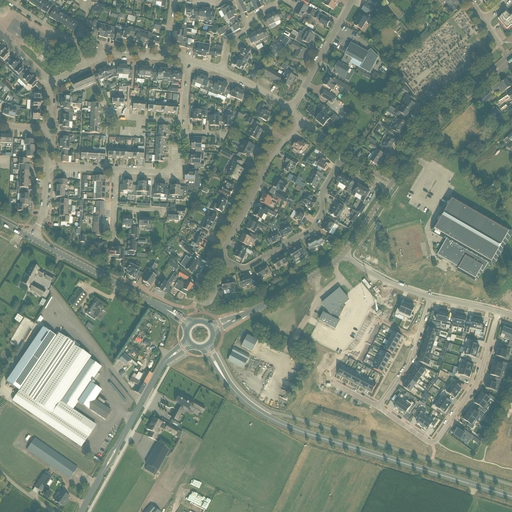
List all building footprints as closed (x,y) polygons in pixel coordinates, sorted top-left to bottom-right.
[(40,11),(46,3),(42,0),(39,0),(35,7),(40,11)] [(48,13),(54,4),(55,3),(50,0),(47,0),(46,3),(40,11),(46,15),(48,13)] [(255,0),(251,2),(255,11),(264,6),(262,3),(264,3),(262,0),(255,0)] [(323,1),(322,3),(325,5),(333,10),(335,5),(334,5),(337,0),(327,0),(326,3),(323,1)] [(452,5),(455,3),(453,0),(440,0),(441,1),(443,0),(445,0),(449,6),(446,9),(450,15),(457,10),(452,5)] [(295,13),(302,17),(308,7),(300,3),(295,13)] [(402,15),(392,3),(388,6),(387,5),(387,6),(399,19),(399,18),(402,15)] [(55,5),(54,4),(48,13),(51,14),(49,18),(55,21),(60,13),(62,9),(55,5)] [(226,16),(235,11),(233,8),(231,9),(229,4),(220,9),(224,17),(226,16)] [(361,10),(365,13),(369,15),(372,9),(365,4),(361,10)] [(381,14),(386,6),(382,4),(378,12),(381,14)] [(195,20),(197,10),(192,9),(192,8),(188,7),(188,10),(187,16),(189,16),(189,17),(191,18),(191,19),(195,20)] [(204,21),(205,19),(207,10),(202,9),(202,11),(197,10),(195,20),(204,22),(204,21)] [(328,18),(323,16),(312,9),(308,15),(318,20),(318,21),(320,22),(320,23),(327,27),(330,22),(327,20),(328,18)] [(211,10),(207,10),(205,19),(204,21),(204,22),(214,23),(214,22),(215,20),(215,18),(216,13),(211,12),(211,10)] [(232,24),(238,21),(235,16),(237,15),(235,11),(226,16),(231,24),(232,24)] [(507,12),(498,19),(502,23),(501,24),(507,32),(511,27),(511,17),(510,19),(509,17),(508,17),(510,16),(507,12)] [(55,21),(61,25),(66,17),(60,13),(55,21)] [(275,13),(271,15),(275,24),(276,26),(281,24),(281,22),(281,21),(280,20),(283,19),(280,13),(276,15),(275,13)] [(354,26),(358,28),(361,30),(365,23),(369,25),(373,18),(366,14),(364,18),(360,15),(354,26)] [(275,24),(271,15),(267,17),(268,19),(264,21),(266,25),(267,27),(269,26),(270,26),(275,24)] [(67,29),(72,20),(66,17),(61,25),(67,29)] [(75,29),(78,31),(82,22),(80,21),(78,24),(72,20),(67,29),(73,32),(75,29)] [(84,26),(86,27),(85,30),(89,31),(89,32),(94,34),(97,23),(97,21),(94,20),(93,23),(88,21),(87,20),(85,24),(84,26)] [(235,32),(241,30),(239,26),(240,26),(238,21),(232,24),(231,24),(232,27),(230,28),(233,33),(235,32)] [(102,38),(105,29),(106,25),(97,23),(94,34),(99,35),(98,37),(102,38)] [(115,28),(106,25),(105,29),(102,38),(107,39),(107,38),(112,39),(115,28)] [(124,31),(124,30),(115,27),(112,39),(117,40),(116,42),(121,43),(122,38),(123,33),(124,31)] [(126,38),(131,39),(134,29),(128,27),(127,30),(124,30),(124,31),(123,33),(122,38),(126,40),(126,38)] [(184,38),(185,32),(193,34),(194,31),(187,30),(178,28),(177,33),(175,33),(174,37),(184,38)] [(141,30),(134,29),(131,39),(136,41),(136,42),(140,43),(142,35),(143,31),(141,30)] [(292,31),(291,33),(289,37),(291,38),(295,41),(297,38),(303,41),(310,45),(312,39),(313,36),(309,34),(310,32),(304,29),(301,36),(299,35),(292,31)] [(256,33),(260,41),(263,40),(264,43),(267,41),(266,39),(266,38),(268,37),(265,30),(262,32),(261,30),(259,31),(259,30),(256,31),(257,32),(256,33)] [(425,32),(416,39),(420,44),(429,36),(425,32)] [(144,43),(150,44),(152,35),(152,34),(149,33),(148,36),(142,35),(140,43),(144,45),(144,43)] [(260,41),(256,33),(250,35),(251,37),(249,39),(252,45),(255,43),(256,47),(262,44),(260,41)] [(282,35),(270,55),(279,61),(280,60),(278,59),(289,42),(291,44),(293,41),(290,40),(291,38),(289,37),(287,36),(284,34),(283,34),(282,33),(281,35),(282,35)] [(152,35),(150,44),(155,46),(155,44),(159,45),(160,40),(160,39),(161,37),(152,35)] [(176,41),(175,46),(185,48),(186,43),(188,43),(189,39),(184,38),(174,37),(174,41),(176,41)] [(291,47),(298,51),(295,56),(302,60),(304,57),(303,56),(306,50),(300,47),(300,46),(294,42),(291,47)] [(204,48),(198,47),(199,43),(195,43),(195,45),(194,49),(194,53),(199,54),(198,56),(202,57),(204,48)] [(369,53),(351,43),(345,54),(340,63),(348,67),(350,63),(365,71),(370,63),(374,66),(378,58),(371,50),(369,53)] [(223,47),(217,46),(216,48),(216,50),(213,50),(212,56),(217,57),(218,56),(221,57),(223,47)] [(204,48),(202,57),(207,57),(207,56),(212,56),(213,50),(210,49),(204,48)] [(241,53),(238,58),(248,63),(251,57),(248,56),(250,54),(249,53),(251,52),(249,50),(247,49),(245,51),(241,49),(240,49),(239,51),(239,52),(239,53),(241,53)] [(0,56),(0,60),(3,63),(5,62),(7,64),(12,59),(8,55),(9,54),(6,51),(0,56)] [(244,69),(248,63),(238,58),(236,62),(234,61),(232,65),(243,71),(244,69)] [(13,71),(20,64),(17,61),(16,62),(12,59),(7,64),(9,66),(7,68),(12,73),(13,71)] [(261,60),(257,68),(261,71),(263,67),(265,63),(261,60)] [(348,67),(340,63),(338,62),(335,69),(337,71),(337,72),(340,74),(339,76),(349,81),(354,71),(350,69),(350,68),(348,67)] [(384,62),(378,73),(383,76),(388,70),(384,62)] [(23,67),(20,64),(13,71),(12,73),(17,77),(19,75),(21,77),(26,72),(22,69),(23,67)] [(283,64),(281,68),(285,71),(282,77),(279,83),(283,85),(283,84),(290,87),(293,81),(295,82),(296,80),(294,79),(295,77),(292,76),(295,70),(283,64)] [(112,67),(114,77),(119,77),(119,75),(122,75),(123,66),(119,66),(119,68),(112,67)] [(123,66),(122,75),(122,78),(131,79),(132,73),(132,68),(127,68),(127,67),(123,66)] [(107,81),(114,77),(112,67),(106,70),(105,68),(102,70),(106,81),(107,81)] [(136,69),(135,78),(140,79),(140,80),(144,80),(145,77),(145,68),(141,68),(141,69),(136,69)] [(151,79),(153,79),(154,79),(155,70),(150,70),(150,68),(145,68),(145,77),(150,78),(151,79)] [(279,83),(282,77),(266,68),(263,73),(262,74),(279,83)] [(153,79),(153,82),(155,82),(156,83),(157,83),(157,82),(157,81),(163,82),(163,79),(164,69),(160,69),(160,71),(155,70),(154,79),(153,79)] [(167,82),(169,82),(172,83),(173,72),(168,72),(168,70),(164,69),(163,79),(168,79),(167,82)] [(103,82),(105,86),(108,84),(107,81),(106,81),(102,70),(98,72),(98,73),(94,76),(96,80),(97,82),(100,80),(100,81),(103,80),(104,81),(103,82)] [(254,80),(255,80),(258,74),(255,71),(253,74),(250,73),(249,75),(252,76),(251,78),(254,80)] [(26,86),(28,85),(27,85),(34,78),(31,75),(30,76),(26,72),(21,77),(19,80),(26,86)] [(173,72),(172,83),(173,83),(174,79),(175,79),(175,80),(182,81),(182,74),(179,74),(179,72),(173,72)] [(95,83),(93,79),(91,75),(89,76),(89,77),(84,79),(84,78),(78,80),(79,81),(74,83),(73,82),(71,84),(73,88),(74,92),(95,83)] [(196,76),(192,86),(195,87),(196,84),(201,86),(202,86),(205,77),(201,76),(200,77),(196,76)] [(202,86),(201,86),(200,89),(209,92),(210,89),(213,82),(208,80),(209,79),(205,77),(202,86)] [(327,78),(323,85),(330,89),(334,91),(336,86),(337,86),(340,88),(343,84),(332,77),(330,80),(327,78)] [(33,89),(34,91),(42,88),(36,82),(37,81),(34,78),(27,85),(28,85),(32,89),(33,89)] [(493,83),(495,88),(497,89),(499,88),(502,92),(504,90),(505,91),(511,87),(506,80),(500,84),(497,80),(493,83)] [(218,95),(222,84),(218,82),(218,84),(213,82),(210,89),(209,92),(218,96),(218,95)] [(222,84),(218,95),(226,98),(228,95),(230,89),(227,88),(228,86),(226,85),(222,84)] [(493,86),(487,92),(489,94),(496,90),(493,86)] [(33,100),(43,101),(43,96),(42,96),(42,88),(34,91),(35,93),(34,93),(33,100)] [(230,89),(228,95),(231,96),(231,97),(236,99),(240,90),(236,89),(235,91),(230,89)] [(244,92),(240,90),(236,99),(242,101),(243,101),(246,102),(248,95),(243,93),(244,92)] [(336,98),(324,90),(321,96),(332,104),(336,98)] [(487,92),(479,99),(484,104),(491,97),(489,94),(487,92)] [(505,108),(501,111),(504,114),(511,107),(511,104),(510,103),(510,102),(511,101),(511,100),(511,92),(503,98),(506,103),(503,106),(505,108)] [(67,94),(65,94),(63,94),(62,99),(61,99),(60,103),(70,104),(72,104),(73,98),(69,98),(69,95),(67,94)] [(414,99),(407,95),(403,101),(406,104),(404,106),(410,111),(411,111),(415,105),(411,102),(413,99),(414,100),(414,99)] [(30,110),(31,110),(41,111),(41,105),(43,105),(43,101),(33,100),(30,100),(30,110)] [(3,106),(0,111),(3,113),(2,115),(8,117),(11,108),(11,106),(12,105),(9,104),(4,103),(3,106)] [(70,104),(60,103),(60,107),(62,108),(62,113),(73,113),(73,110),(69,109),(70,104)] [(261,104),(259,109),(257,113),(260,115),(258,119),(262,121),(263,120),(266,122),(270,114),(265,112),(267,108),(261,104)] [(346,125),(334,114),(330,119),(327,116),(331,111),(325,106),(324,107),(320,104),(317,108),(321,112),(319,113),(318,111),(317,112),(310,106),(309,106),(308,107),(308,108),(309,108),(309,109),(307,111),(310,114),(309,114),(316,120),(316,121),(323,127),(327,123),(330,126),(332,124),(335,127),(339,123),(344,127),(346,125)] [(17,117),(19,112),(20,107),(15,106),(14,109),(11,108),(8,117),(14,119),(15,116),(17,117)] [(394,112),(399,116),(400,117),(401,116),(399,116),(401,113),(406,117),(410,111),(404,106),(403,106),(401,109),(398,107),(395,111),(394,112)] [(198,121),(199,107),(194,107),(194,108),(193,110),(191,110),(190,119),(193,119),(193,120),(198,121)] [(203,107),(199,107),(198,121),(202,121),(202,117),(207,118),(207,112),(207,108),(205,108),(203,108),(203,107)] [(393,123),(402,129),(406,124),(398,118),(399,116),(394,112),(392,111),(388,109),(387,112),(390,114),(395,118),(392,123),(393,123)] [(41,111),(31,110),(31,113),(30,113),(30,120),(42,121),(42,116),(41,116),(41,111)] [(498,110),(491,116),(496,121),(503,115),(498,110)] [(215,117),(215,113),(212,113),(212,112),(211,112),(210,112),(207,112),(207,118),(207,122),(210,122),(210,126),(214,127),(215,117)] [(59,118),(59,122),(69,122),(72,122),(72,117),(73,117),(73,113),(62,113),(61,118),(59,118)] [(215,113),(215,117),(214,127),(219,127),(219,123),(222,123),(222,117),(219,117),(220,113),(215,113)] [(495,123),(499,127),(507,119),(503,115),(495,123)] [(229,117),(224,116),(222,116),(222,117),(222,123),(225,123),(225,126),(231,126),(231,125),(231,122),(235,122),(237,118),(237,117),(234,116),(233,116),(229,116),(229,117)] [(260,125),(256,123),(253,122),(254,121),(247,118),(245,123),(252,126),(248,136),(257,140),(259,136),(260,137),(261,136),(259,135),(260,133),(261,134),(263,131),(258,129),(260,125)] [(59,126),(61,126),(61,131),(66,132),(67,132),(71,132),(71,129),(68,129),(69,122),(59,122),(59,126)] [(381,127),(386,130),(390,132),(391,130),(392,130),(399,135),(403,130),(402,129),(393,123),(389,128),(383,124),(381,127)] [(383,134),(385,135),(383,139),(392,146),(396,140),(393,138),(395,136),(390,132),(386,130),(383,134)] [(73,136),(73,135),(62,134),(62,139),(60,139),(60,144),(69,144),(70,138),(71,138),(73,136)] [(192,140),(192,145),(202,145),(202,138),(194,137),(194,140),(192,140)] [(369,142),(372,143),(375,146),(377,142),(369,137),(367,140),(369,142)] [(380,143),(382,144),(379,148),(385,152),(386,149),(389,151),(392,146),(383,139),(380,143)] [(255,147),(250,144),(244,141),(239,153),(248,158),(252,150),(253,150),(255,147)] [(293,151),(298,155),(299,154),(300,154),(302,152),(303,153),(304,151),(309,146),(303,141),(301,143),(299,142),(298,144),(296,143),(292,147),(294,149),(293,151)] [(61,153),(68,153),(68,151),(69,151),(69,144),(60,144),(60,148),(61,148),(61,153)] [(204,148),(202,148),(202,145),(192,145),(192,150),(196,150),(195,153),(202,153),(204,153),(204,148)] [(234,154),(221,148),(220,151),(219,153),(232,160),(234,154)] [(374,156),(382,161),(384,158),(383,157),(384,155),(377,150),(375,153),(376,154),(374,156)] [(325,171),(327,167),(325,166),(326,164),(325,163),(326,160),(320,156),(318,160),(316,163),(315,162),(314,165),(314,166),(316,167),(316,166),(320,168),(325,171)] [(379,165),(382,161),(374,156),(372,159),(371,159),(370,161),(377,166),(378,164),(379,165)] [(298,163),(293,159),(288,157),(285,163),(287,163),(283,170),(288,173),(290,169),(291,169),(293,169),(294,168),(295,168),(298,163)] [(242,162),(238,160),(235,159),(232,166),(233,167),(228,177),(237,181),(240,174),(241,174),(243,170),(239,168),(242,162)] [(204,163),(201,163),(201,161),(191,160),(191,165),(195,165),(195,168),(204,168),(204,163)] [(199,177),(199,170),(190,169),(190,172),(185,172),(185,177),(199,177)] [(322,175),(317,172),(315,170),(312,175),(313,176),(311,180),(309,180),(307,184),(315,189),(321,179),(319,178),(322,175)] [(290,174),(287,179),(295,184),(298,178),(290,174)] [(343,185),(347,178),(341,175),(335,185),(338,187),(340,184),(342,185),(343,185)] [(193,190),(198,186),(198,182),(199,182),(199,177),(185,177),(185,181),(189,181),(189,185),(190,185),(190,187),(193,190)] [(347,178),(343,185),(346,187),(344,191),(349,194),(352,188),(350,187),(353,182),(347,178)] [(225,186),(222,191),(220,189),(218,193),(221,194),(225,196),(225,195),(230,197),(233,190),(232,190),(234,184),(225,179),(223,184),(225,186)] [(288,184),(281,180),(280,181),(278,180),(275,183),(274,183),(273,185),(274,186),(273,187),(279,190),(283,192),(288,184)] [(18,191),(26,192),(26,189),(28,189),(28,185),(33,186),(33,183),(20,182),(16,182),(16,191),(18,191)] [(121,185),(120,193),(123,193),(123,192),(125,192),(128,192),(129,182),(124,182),(124,186),(121,185)] [(128,195),(128,196),(133,196),(135,196),(135,192),(136,186),(133,186),(133,182),(129,182),(128,192),(128,195)] [(143,193),(143,183),(139,182),(139,186),(136,186),(135,192),(138,192),(138,196),(143,196),(143,193)] [(143,193),(143,196),(147,197),(150,197),(151,187),(148,187),(148,183),(143,183),(143,193)] [(156,190),(153,189),(152,198),(160,198),(161,186),(156,185),(156,190)] [(356,194),(359,196),(364,188),(358,185),(351,195),(355,197),(356,194)] [(160,198),(168,199),(168,196),(168,190),(165,190),(166,186),(161,186),(160,198)] [(168,196),(168,199),(168,200),(175,200),(175,197),(176,186),(171,186),(171,190),(168,190),(168,196)] [(175,197),(175,200),(183,201),(183,196),(184,191),(180,191),(181,187),(176,186),(175,197)] [(364,188),(359,196),(362,198),(361,200),(364,202),(365,200),(370,192),(364,188)] [(26,195),(26,192),(18,191),(17,194),(21,195),(20,200),(29,200),(29,195),(26,195)] [(278,191),(275,196),(285,202),(288,198),(278,191)] [(308,193),(307,196),(305,199),(303,198),(300,204),(304,207),(306,203),(309,205),(308,206),(312,209),(316,202),(311,199),(313,196),(308,193)] [(279,199),(276,197),(272,195),(270,198),(264,194),(260,202),(269,206),(271,203),(276,205),(279,199)] [(482,273),(483,274),(487,268),(485,267),(487,264),(493,268),(511,234),(511,229),(455,197),(451,194),(429,231),(444,240),(446,241),(444,244),(442,243),(435,256),(442,260),(443,258),(452,264),(452,265),(456,268),(455,270),(476,282),(479,278),(482,273)] [(212,203),(209,209),(216,213),(217,210),(218,211),(219,212),(222,213),(224,209),(224,210),(225,207),(226,204),(227,201),(220,198),(217,202),(212,203)] [(96,218),(102,218),(104,218),(104,210),(104,203),(96,202),(96,208),(94,208),(94,213),(96,213),(96,218)] [(345,209),(341,206),(337,204),(332,210),(333,211),(331,215),(335,218),(334,220),(339,223),(341,220),(339,218),(345,209)] [(362,204),(357,212),(360,214),(361,214),(366,207),(362,205),(362,204)] [(289,208),(297,212),(295,216),(293,219),(296,221),(297,220),(300,222),(299,224),(303,227),(306,221),(303,219),(305,217),(303,216),(305,213),(303,212),(299,210),(298,209),(291,205),(289,208)] [(262,206),(263,207),(261,210),(257,208),(253,215),(261,219),(264,214),(267,215),(268,213),(269,210),(262,206)] [(185,210),(183,210),(178,209),(178,213),(169,213),(169,220),(179,221),(179,216),(185,216),(185,210)] [(353,215),(349,220),(353,223),(357,217),(360,214),(357,212),(353,210),(350,214),(353,215)] [(203,223),(201,227),(209,232),(211,228),(214,230),(217,224),(215,223),(216,221),(215,220),(217,217),(209,213),(206,219),(209,220),(206,224),(203,223)] [(96,218),(94,217),(93,236),(101,237),(102,225),(101,225),(102,218),(96,218)] [(135,239),(136,228),(136,227),(132,227),(132,217),(123,217),(122,225),(126,225),(126,228),(127,229),(131,229),(131,235),(131,239),(135,239)] [(151,227),(151,224),(151,219),(144,219),(144,218),(139,218),(139,223),(139,226),(142,226),(142,227),(151,227)] [(325,225),(322,229),(330,234),(333,235),(338,226),(337,225),(335,224),(336,222),(329,218),(328,219),(327,219),(324,224),(325,225)] [(262,230),(265,225),(257,221),(256,224),(250,221),(247,229),(255,233),(257,228),(262,230)] [(272,231),(273,234),(268,237),(272,244),(277,241),(277,242),(280,240),(279,238),(281,236),(279,232),(278,231),(277,230),(273,223),(271,226),(271,227),(271,228),(272,228),(273,229),(272,229),(272,231)] [(282,230),(279,232),(281,236),(283,239),(287,236),(286,235),(292,232),(288,224),(280,228),(282,230)] [(193,243),(192,246),(194,247),(193,250),(198,254),(199,251),(202,249),(204,250),(207,242),(204,241),(205,239),(208,233),(203,231),(200,236),(199,235),(197,238),(200,239),(197,244),(196,244),(193,243)] [(240,242),(244,244),(248,246),(250,243),(254,245),(257,237),(254,236),(250,234),(251,234),(250,238),(243,235),(240,242)] [(327,239),(336,244),(339,239),(330,234),(327,239)] [(318,247),(324,243),(319,235),(311,241),(310,240),(306,242),(307,245),(306,245),(310,252),(318,247)] [(101,251),(102,251),(105,247),(101,241),(96,240),(93,246),(95,251),(101,251)] [(128,242),(127,256),(134,256),(134,252),(136,252),(137,243),(128,242)] [(187,245),(184,248),(192,256),(195,253),(187,245)] [(243,260),(245,256),(247,253),(245,252),(247,249),(238,245),(237,248),(238,249),(234,256),(243,260)] [(293,249),(293,250),(289,252),(296,263),(300,260),(299,257),(304,254),(299,246),(293,249)] [(116,248),(110,248),(109,250),(106,250),(106,255),(106,257),(115,257),(116,248)] [(119,260),(124,260),(124,251),(122,251),(122,249),(116,248),(115,257),(115,260),(118,260),(119,260)] [(288,264),(285,260),(283,255),(276,259),(277,260),(272,263),(277,271),(288,264)] [(187,257),(180,266),(183,268),(184,270),(186,269),(188,271),(189,272),(189,271),(192,273),(193,272),(193,273),(195,270),(194,270),(199,263),(196,261),(197,261),(196,260),(195,260),(193,258),(192,258),(191,259),(187,257)] [(128,261),(125,268),(127,270),(127,271),(129,273),(128,275),(135,279),(135,278),(139,280),(143,274),(138,271),(139,269),(130,265),(131,263),(128,261)] [(156,266),(152,262),(152,263),(147,269),(151,272),(152,272),(156,266)] [(169,266),(176,271),(178,268),(172,263),(169,266)] [(22,283),(26,285),(27,285),(26,284),(27,283),(30,285),(29,286),(30,286),(32,287),(30,290),(42,296),(45,290),(33,284),(33,285),(31,284),(36,274),(41,276),(43,272),(38,270),(39,269),(32,265),(27,274),(25,273),(22,278),(24,279),(22,283)] [(255,272),(258,276),(259,279),(267,275),(267,276),(272,274),(269,268),(267,270),(265,267),(255,272)] [(181,271),(178,275),(187,280),(190,276),(181,271)] [(145,278),(143,281),(142,282),(146,284),(145,285),(148,287),(148,286),(149,287),(149,286),(156,277),(149,272),(149,273),(147,276),(146,276),(146,277),(145,278)] [(159,283),(156,288),(158,289),(158,290),(160,292),(161,291),(161,292),(165,287),(168,290),(169,288),(177,275),(176,274),(174,274),(167,283),(166,283),(161,279),(161,280),(160,279),(158,283),(159,283)] [(241,282),(241,284),(243,288),(253,284),(254,288),(257,286),(256,282),(254,276),(251,278),(250,276),(241,279),(242,282),(241,282)] [(223,282),(222,283),(224,291),(228,290),(229,290),(230,290),(230,291),(230,292),(231,292),(232,293),(233,293),(236,292),(235,289),(235,285),(234,280),(229,281),(230,282),(228,282),(227,281),(227,282),(226,282),(226,281),(223,281),(223,282)] [(185,285),(178,281),(176,284),(174,288),(186,295),(187,292),(191,294),(195,286),(187,282),(185,285)] [(86,295),(79,290),(70,303),(77,308),(86,295)] [(323,313),(319,321),(335,329),(340,322),(337,321),(345,306),(344,304),(349,300),(341,290),(323,305),(328,311),(326,315),(323,313)] [(95,299),(87,311),(85,314),(94,320),(100,312),(96,310),(101,303),(95,299)] [(397,309),(395,315),(398,316),(398,315),(404,317),(405,314),(409,305),(403,303),(400,310),(397,309)] [(405,314),(404,317),(409,320),(408,321),(412,322),(414,316),(411,315),(414,308),(409,305),(405,314)] [(434,316),(432,323),(441,325),(443,313),(438,312),(437,317),(434,316)] [(443,313),(441,325),(446,326),(445,329),(449,329),(450,323),(447,322),(449,314),(443,313)] [(20,323),(24,317),(18,314),(15,320),(20,323)] [(450,323),(449,329),(452,330),(453,327),(458,328),(460,317),(455,316),(453,324),(450,323)] [(460,317),(458,328),(463,329),(462,332),(466,333),(467,327),(464,326),(466,318),(460,317)] [(467,327),(466,333),(469,334),(470,330),(475,331),(478,321),(472,319),(470,327),(467,327)] [(478,321),(475,331),(481,332),(480,333),(484,334),(485,328),(482,327),(483,322),(478,321)] [(511,330),(504,328),(502,334),(505,335),(504,339),(510,341),(511,341),(511,342),(511,343),(509,343),(508,346),(511,347),(511,346),(511,330)] [(394,332),(391,337),(399,341),(402,337),(394,332)] [(19,390),(12,400),(81,447),(88,436),(96,425),(72,410),(78,402),(105,420),(111,411),(94,400),(101,390),(90,383),(101,367),(89,359),(91,357),(74,345),(74,344),(58,333),(56,336),(19,390)] [(428,334),(426,339),(434,342),(437,343),(438,337),(436,337),(428,334)] [(247,336),(242,347),(252,352),(258,341),(247,336)] [(391,337),(389,341),(397,346),(399,341),(391,337)] [(466,343),(464,348),(477,352),(479,346),(471,344),(472,341),(466,339),(465,342),(466,343)] [(389,341),(387,345),(395,350),(397,346),(389,341)] [(497,347),(500,348),(501,345),(494,342),(490,353),(494,355),(497,347)] [(135,344),(129,353),(134,356),(138,350),(136,348),(138,346),(135,344)] [(387,345),(384,350),(392,354),(395,350),(387,345)] [(250,357),(234,348),(232,352),(228,361),(243,369),(250,357)] [(461,353),(460,357),(466,359),(467,356),(475,358),(477,352),(464,348),(462,354),(461,353)] [(498,349),(496,356),(505,359),(506,356),(509,356),(511,350),(503,348),(502,350),(498,349)] [(383,352),(381,356),(389,361),(391,356),(383,352)] [(125,366),(129,362),(130,360),(123,354),(119,360),(125,366)] [(381,356),(378,361),(387,365),(389,361),(381,356)] [(420,357),(418,362),(429,366),(431,360),(428,360),(420,357)] [(460,362),(458,368),(471,372),(473,366),(465,364),(466,361),(460,359),(459,362),(460,362)] [(378,361),(376,365),(384,369),(387,365),(378,361)] [(494,363),(492,369),(503,373),(504,373),(506,367),(507,367),(508,364),(500,362),(499,365),(494,363)] [(376,365),(374,369),(382,374),(384,369),(376,365)] [(342,366),(337,375),(342,378),(346,369),(342,366)] [(418,367),(415,371),(422,376),(421,376),(423,378),(427,373),(418,367)] [(455,373),(454,377),(460,379),(461,376),(469,378),(471,372),(458,368),(456,374),(455,373)] [(346,369),(342,378),(346,380),(351,371),(346,369)] [(492,369),(490,375),(496,377),(495,380),(501,381),(503,373),(492,369)] [(138,380),(146,385),(152,374),(146,371),(145,373),(143,372),(138,380)] [(351,371),(346,380),(350,382),(355,373),(351,371)] [(415,371),(412,375),(419,380),(421,376),(422,376),(415,371)] [(355,373),(350,382),(354,384),(359,376),(355,373)] [(412,375),(409,379),(416,384),(418,386),(421,381),(419,380),(412,375)] [(359,376),(354,384),(359,387),(363,378),(359,376)] [(138,380),(135,379),(132,377),(129,382),(133,384),(133,383),(137,385),(133,391),(140,395),(146,385),(138,380)] [(363,378),(359,387),(363,389),(368,380),(363,378)] [(451,381),(448,386),(458,394),(462,389),(455,384),(457,382),(452,378),(450,381),(451,381)] [(409,379),(406,383),(413,388),(416,384),(409,379)] [(368,380),(363,389),(367,391),(372,382),(368,380)] [(487,382),(485,388),(497,392),(498,387),(504,388),(505,384),(498,382),(494,380),(493,383),(487,382)] [(372,382),(367,391),(372,394),(376,385),(372,382)] [(406,383),(403,387),(412,394),(415,389),(413,388),(406,383)] [(443,390),(441,393),(447,397),(448,394),(455,399),(458,394),(448,386),(444,391),(443,390)] [(440,396),(437,401),(448,409),(451,404),(445,399),(447,397),(441,393),(439,396),(440,396)] [(482,393),(478,398),(487,404),(490,399),(493,401),(495,399),(489,394),(487,397),(482,393)] [(177,407),(171,418),(177,421),(183,410),(182,409),(183,406),(188,409),(190,406),(190,405),(193,407),(192,408),(202,413),(205,408),(195,402),(195,403),(192,402),(193,401),(180,394),(175,402),(180,405),(179,408),(177,407)] [(400,394),(393,403),(396,405),(394,408),(399,411),(405,403),(401,400),(404,396),(400,394)] [(478,398),(475,403),(480,407),(478,409),(485,414),(487,411),(485,409),(488,405),(487,404),(478,398)] [(407,401),(399,411),(404,415),(406,412),(409,414),(416,405),(412,402),(411,403),(407,401)] [(433,405),(431,408),(436,412),(438,409),(444,413),(448,409),(437,401),(434,406),(433,405)] [(422,409),(416,419),(419,421),(417,423),(422,427),(428,418),(424,416),(426,412),(422,409)] [(471,409),(467,414),(477,421),(479,423),(483,418),(482,418),(484,415),(477,410),(476,413),(471,409)] [(467,414),(463,420),(469,423),(467,426),(472,429),(474,426),(473,426),(477,421),(467,414)] [(148,437),(153,439),(154,440),(159,430),(157,429),(160,422),(153,418),(147,429),(151,432),(148,437)] [(428,418),(422,427),(427,431),(429,428),(432,430),(438,421),(434,418),(432,421),(428,418)] [(178,431),(179,430),(168,424),(164,430),(174,436),(179,439),(182,433),(178,431)] [(456,430),(453,434),(463,441),(467,444),(470,439),(472,436),(464,430),(462,432),(458,429),(457,429),(456,430)] [(27,450),(65,477),(69,479),(77,468),(35,438),(27,450)] [(170,449),(162,445),(158,442),(146,464),(147,465),(145,469),(153,474),(156,470),(158,471),(170,449)] [(41,492),(44,488),(50,479),(48,477),(50,475),(46,472),(44,475),(44,474),(35,487),(41,492)] [(69,497),(61,491),(59,493),(58,492),(53,500),(55,501),(63,507),(69,497)]
